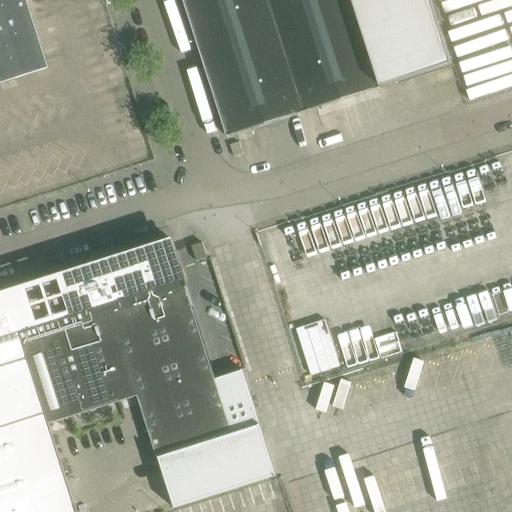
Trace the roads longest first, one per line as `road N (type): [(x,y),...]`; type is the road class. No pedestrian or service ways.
road 1 (unclassified): [(207,193),(295,178),(511,108)]
road 2 (unclassified): [(0,258),(207,193)]
road 3 (unclassified): [(207,193),(146,0)]
